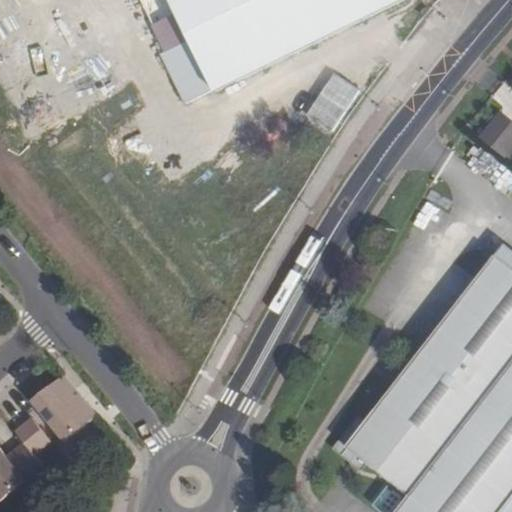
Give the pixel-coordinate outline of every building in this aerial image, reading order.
[(141,0),(165,54),(161,56),(185,105),(216,90),(217,93),(406,0),(141,0)] [(511,126),(500,117),(482,139),(505,158),(511,150),(511,126)] [(511,269),(496,257),(348,448),(357,455),(352,462),(360,468),(365,461),(410,497),(398,511),(502,511),(511,500),(511,269)] [(65,376),(33,402),(66,443),(98,417),(65,376)] [(34,420),(17,433),(26,444),(36,457),(53,443),(34,420)] [(36,457),(26,444),(8,458),(0,448),(0,511),(1,511),(49,474),(36,457)]
